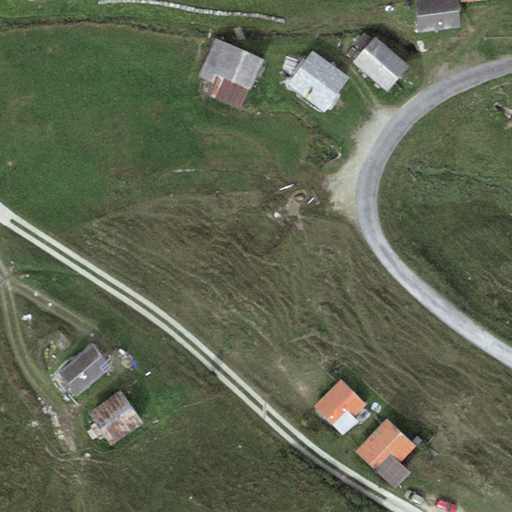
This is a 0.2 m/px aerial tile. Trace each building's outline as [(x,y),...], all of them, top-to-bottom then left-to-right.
[(455,0),(415,4),(418,34),(458,30),(455,0)] [(263,63),(215,42),(198,79),(213,86),(207,100),(240,114),(263,63)] [(378,42),(358,64),(389,93),(409,72),(378,42)] [(349,81),(313,55),(289,87),(325,113),(349,81)] [(93,352),(61,378),(78,398),(110,373),(93,352)] [(340,382),(313,408),(343,438),(358,423),(354,419),(365,408),(340,382)] [(119,400),(91,423),(113,451),(142,428),(119,400)] [(385,422),(355,454),(395,491),(410,476),(399,466),(415,450),(385,422)]
